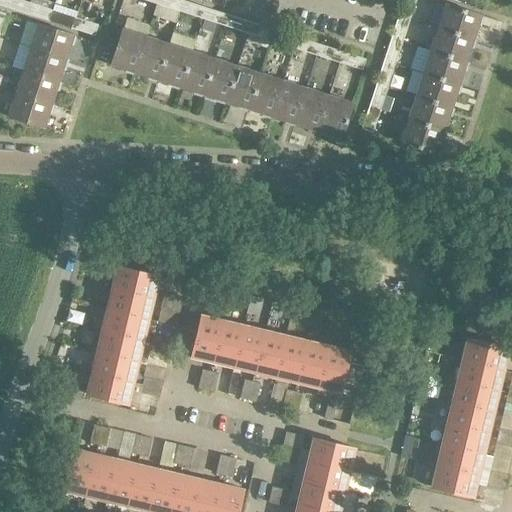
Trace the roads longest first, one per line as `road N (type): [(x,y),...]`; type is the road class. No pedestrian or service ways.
road 1 (tertiary): [(88,169),(511,194)]
road 2 (residential): [(20,389),(88,169)]
road 3 (residential): [(160,426),(20,389)]
